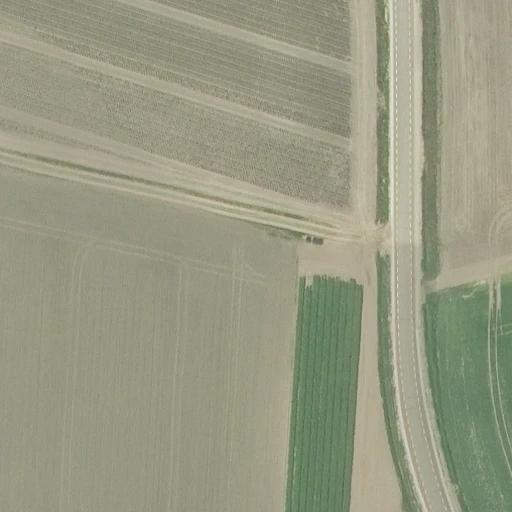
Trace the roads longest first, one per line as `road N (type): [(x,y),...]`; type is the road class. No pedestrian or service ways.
road 1 (tertiary): [(439,511),(404,350),(402,0)]
road 2 (track): [(402,246),(0,161)]
